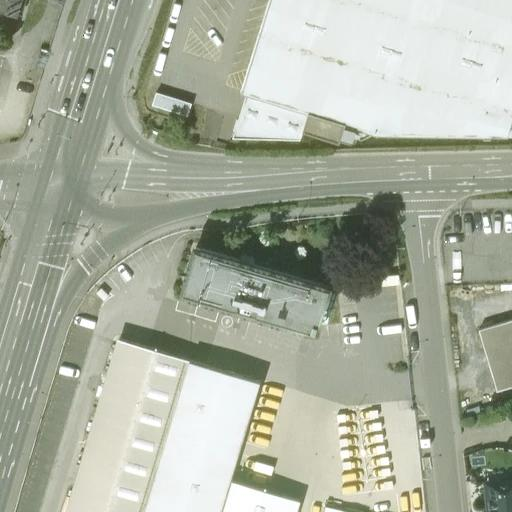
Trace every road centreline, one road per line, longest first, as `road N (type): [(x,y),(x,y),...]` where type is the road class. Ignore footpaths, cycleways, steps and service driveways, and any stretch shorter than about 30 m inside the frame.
road 1 (residential): [(415,173),(450,511)]
road 2 (primary): [(23,323),(105,245),(147,220),(249,185)]
road 3 (primary): [(249,185),(146,153),(126,136),(100,68)]
road 4 (secondary): [(60,188),(249,185)]
road 5 (secondary): [(249,185),(415,173)]
road 6 (primary): [(60,188),(23,323)]
road 7 (primary): [(100,68),(60,188)]
